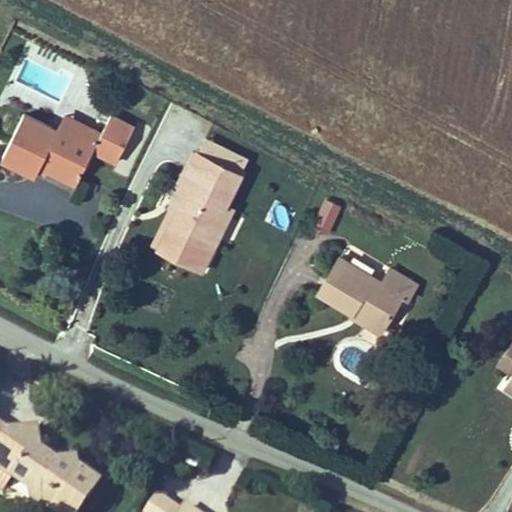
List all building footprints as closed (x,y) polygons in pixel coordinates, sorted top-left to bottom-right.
[(64,172),(100,191),(121,153),(83,132),(81,136),(48,119),(24,164),(59,182),(64,172)] [(83,132),(121,153),(127,142),(88,121),(83,132)] [(200,219),(181,254),(225,277),(239,249),(230,245),(247,214),(263,182),(221,160),(205,191),(212,195),(200,219)] [(212,195),(205,191),(192,214),(200,219),(212,195)] [(328,231),(341,203),(325,195),(312,223),(328,231)] [(288,225),(293,206),(273,201),(267,220),(288,225)] [(247,214),(230,245),(239,249),(255,218),(247,214)] [(408,286),(363,260),(341,298),(371,316),(375,310),(404,328),(422,298),(433,304),(441,290),(415,274),(408,286)] [(398,338),(404,328),(375,310),(371,316),(368,320),(398,338)] [(0,423),(0,454),(5,458),(20,434),(2,421),(0,423)] [(20,434),(5,458),(9,461),(0,474),(0,488),(10,494),(20,478),(40,491),(43,511),(56,511),(57,511),(91,511),(108,486),(87,473),(84,461),(73,466),(55,454),(52,429),(20,434)] [(159,511),(183,511),(168,501),(159,511)]
